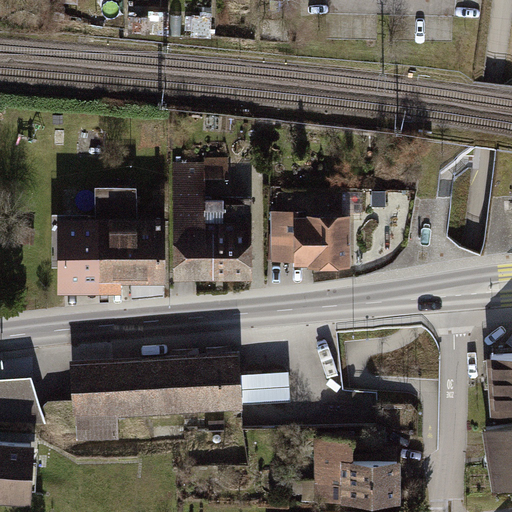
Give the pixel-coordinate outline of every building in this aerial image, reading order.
[(229,158),(174,159),(176,274),(253,273),(253,193),(207,191),(207,175),(230,175),(229,158)] [(96,209),(59,209),(59,288),(163,290),(166,208),(139,207),(137,180),(96,179),(96,209)] [(307,210),(276,212),(278,261),(305,260),(307,267),(363,265),(361,215),(307,217),(307,210)] [(240,345),(71,353),(75,411),(241,403),(243,399),(242,369),(240,345)] [(511,355),(496,357),(501,417),(511,416),(511,355)] [(289,366),(242,369),(243,399),(292,395),(289,366)] [(0,420),(42,421),(42,378),(0,378),(0,420)] [(156,415),(158,439),(187,438),(186,413),(156,415)] [(511,427),(494,430),(501,491),(511,490),(511,427)] [(368,437),(320,436),(319,502),(410,504),(411,461),(368,460),(368,437)] [(47,444),(0,441),(0,500),(44,503),(47,444)]
